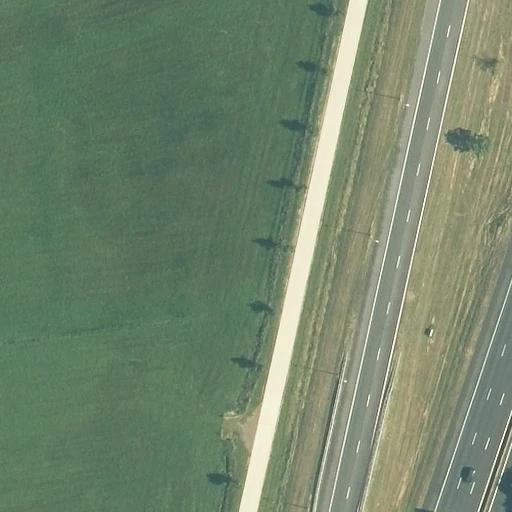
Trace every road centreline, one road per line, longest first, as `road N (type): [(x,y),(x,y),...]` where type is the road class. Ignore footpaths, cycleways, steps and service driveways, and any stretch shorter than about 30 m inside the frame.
road 1 (motorway): [(453,0),(341,511)]
road 2 (unclassified): [(246,511),(356,0)]
road 3 (motorway): [(511,304),(438,511)]
